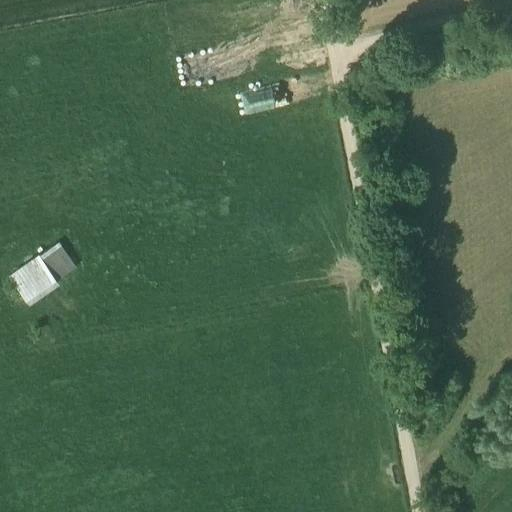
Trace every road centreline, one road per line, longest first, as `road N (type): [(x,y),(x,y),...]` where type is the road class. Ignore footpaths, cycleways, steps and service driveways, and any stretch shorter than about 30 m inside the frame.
road 1 (track): [(417,511),(337,58)]
road 2 (track): [(511,9),(337,58)]
